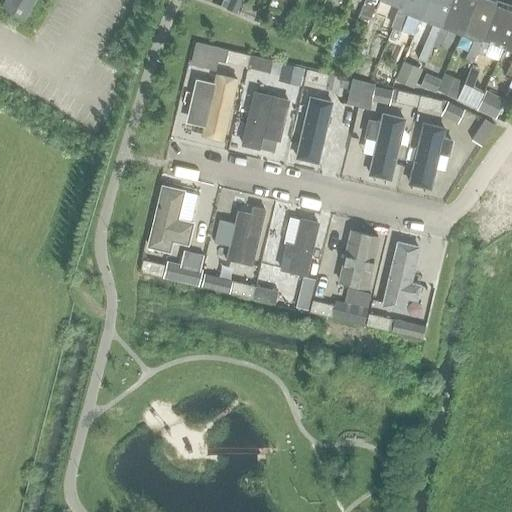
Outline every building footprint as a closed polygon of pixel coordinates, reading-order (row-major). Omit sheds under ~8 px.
[(21,0),(5,0),(2,7),(23,20),(31,6),(21,0)] [(229,0),(225,9),(237,14),(242,0),(229,0)] [(365,0),(359,14),(370,18),(374,8),(373,4),(374,0),(365,0)] [(381,0),(393,5),(385,25),(393,28),(404,0),(381,0)] [(400,31),(408,14),(420,19),(428,0),(404,0),(393,28),(400,31)] [(428,0),(420,19),(433,24),(425,42),(433,45),(452,0),(428,0)] [(452,0),(433,45),(440,48),(448,30),(461,34),(475,0),(452,0)] [(475,0),(461,34),(473,39),(465,59),(473,62),(477,54),(476,54),(500,2),(493,0),(475,0)] [(484,57),(490,44),(503,48),(511,27),(511,6),(500,2),(476,54),(477,54),(484,57)] [(241,6),(238,14),(238,15),(249,19),(253,11),(241,6)] [(359,14),(356,23),(366,27),(370,18),(359,14)] [(335,18),(332,25),(339,28),(342,21),(335,18)] [(511,51),(511,58),(508,67),(504,76),(511,78),(511,27),(503,48),(511,51)] [(433,45),(425,42),(418,59),(425,63),(433,45)] [(225,62),(228,50),(196,43),(191,64),(215,70),(217,60),(225,62)] [(249,55),(228,50),(225,62),(246,67),(249,55)] [(269,73),(272,61),(250,55),(247,68),(269,73)] [(301,82),(304,69),(283,64),(280,77),(280,78),(301,82)] [(328,74),(307,69),(304,82),(326,87),(328,74)] [(479,73),(471,69),(456,100),(476,109),(484,91),(473,86),(479,73)] [(400,70),(395,80),(415,88),(419,78),(400,70)] [(183,130),(214,137),(228,79),(197,72),(183,130)] [(445,73),(437,90),(456,99),(464,82),(445,73)] [(339,77),(329,75),(326,86),(337,88),(339,77)] [(424,77),(420,86),(435,92),(439,83),(424,77)] [(273,151),(287,93),(255,85),(242,144),(273,151)] [(391,106),(395,90),(377,86),(373,102),(391,106)] [(420,96),(398,90),(395,102),(417,108),(420,96)] [(505,101),(486,91),(476,111),(495,120),(498,116),(505,101)] [(442,101),(420,96),(417,108),(439,113),(442,101)] [(331,165),(345,107),(314,99),(300,158),(331,165)] [(464,111),(447,103),(440,116),(457,124),(464,111)] [(389,179),(403,120),(372,113),(358,171),(389,179)] [(431,127),(417,185),(448,193),(462,134),(431,127)] [(163,191),(148,253),(168,258),(172,241),(187,244),(191,226),(177,223),(183,195),(163,191)] [(245,268),(259,210),(228,202),(214,261),(245,268)] [(303,282),(317,223),(286,216),(272,274),(303,282)] [(362,296),(376,237),(345,230),(331,288),(362,296)] [(374,293),(382,295),(402,233),(395,231),(374,293)] [(403,244),(389,302),(420,309),(434,251),(403,244)] [(183,251),(180,264),(200,269),(203,255),(183,251)] [(143,260),(140,272),(162,277),(164,265),(143,260)] [(180,264),(167,261),(163,278),(198,286),(203,270),(200,269),(180,264)] [(233,280),(204,273),(201,288),(229,294),(230,293),(233,281),(232,281),(233,280)] [(233,281),(230,293),(252,298),(254,286),(233,281)] [(252,298),(275,304),(278,292),(256,286),(255,287),(254,286),(252,298)] [(299,292),(296,307),(308,310),(312,295),(299,292)] [(312,300),(309,312),(331,317),(334,305),(312,300)] [(368,313),(365,326),(387,331),(390,319),(368,313)] [(425,327),(394,320),(391,331),(422,338),(425,327)]
